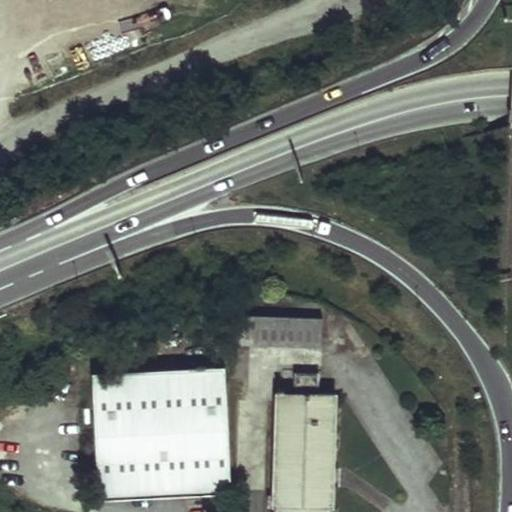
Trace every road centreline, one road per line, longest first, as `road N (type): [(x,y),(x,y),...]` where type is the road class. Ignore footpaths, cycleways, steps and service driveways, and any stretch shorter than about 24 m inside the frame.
road 1 (primary): [(75,256),(240,215),(290,218),(391,261),(442,307),(498,393),(507,424),(508,511)]
road 2 (primary): [(488,0),(454,41),(409,65),(165,165),(9,247)]
road 3 (primary): [(511,82),(408,95),(145,202),(9,247)]
road 4 (primary): [(75,256),(185,202),(397,123),(511,104)]
road 5 (unclassified): [(0,145),(343,0)]
